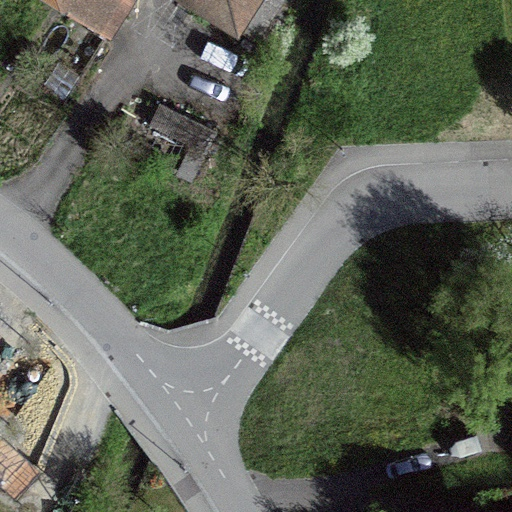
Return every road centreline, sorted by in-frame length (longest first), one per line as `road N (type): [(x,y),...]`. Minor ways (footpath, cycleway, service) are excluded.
road 1 (residential): [(180,416),(353,224),(511,205)]
road 2 (residential): [(0,233),(61,282),(180,416)]
